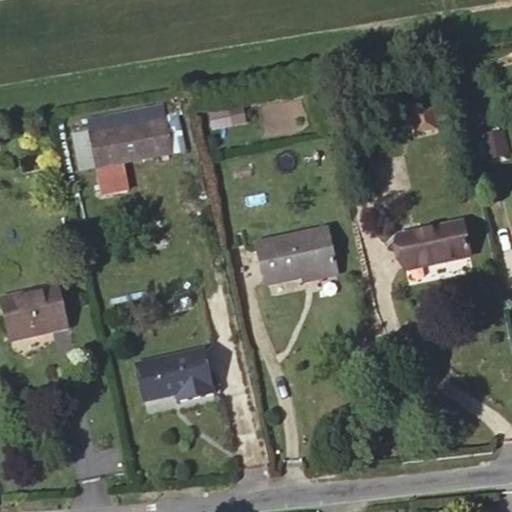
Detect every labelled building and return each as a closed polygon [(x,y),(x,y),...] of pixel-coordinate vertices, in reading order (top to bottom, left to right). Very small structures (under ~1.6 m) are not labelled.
[(210,111),(214,130),(247,124),(244,105),(210,111)] [(412,114),(420,137),(441,129),(433,106),(412,114)] [(172,156),(163,119),(90,137),(100,174),(172,156)] [(503,132),(488,136),(494,159),(509,156),(503,132)] [(468,255),(460,222),(397,236),(405,269),(468,255)] [(332,271),(324,232),(257,244),(266,284),(332,271)] [(69,335),(60,294),(3,307),(12,347),(69,335)] [(185,400),(214,395),(206,349),(142,360),(150,397),(183,391),(185,400)]
